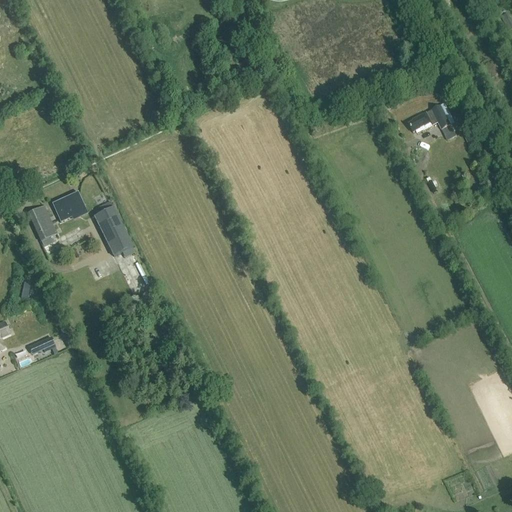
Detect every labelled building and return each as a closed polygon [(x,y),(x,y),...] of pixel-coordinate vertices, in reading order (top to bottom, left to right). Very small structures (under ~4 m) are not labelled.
[(511,29),(511,21),(507,14),(501,18),(509,32),(511,29)] [(417,132),(418,135),(434,127),(432,124),(438,121),(448,142),(457,137),(442,107),(413,121),(414,123),(409,125),(413,134),(417,132)] [(85,208),(82,203),(78,193),(52,205),(59,220),(85,208)] [(98,207),(102,214),(93,218),(113,259),(133,249),(109,202),(98,207)] [(57,236),(44,208),(28,215),(41,243),(57,236)] [(0,352),(5,350),(1,339),(10,336),(5,325),(0,326),(0,352)] [(73,333),(66,336),(71,347),(78,344),(73,333)] [(153,335),(148,339),(152,346),(158,343),(153,335)] [(51,339),(29,349),(32,356),(43,351),(44,353),(51,350),(54,356),(58,354),(51,339)]
